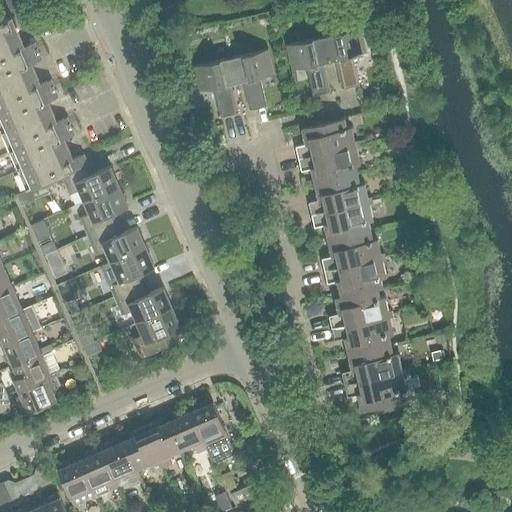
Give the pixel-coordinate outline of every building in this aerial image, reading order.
[(38,49),(37,49),(34,43),(24,47),(11,18),(0,22),(0,132),(26,191),(61,175),(62,175),(87,165),(83,155),(73,160),(64,139),(74,135),(71,128),(72,128),(70,124),(67,118),(57,122),(48,102),(58,97),(55,91),(56,90),(54,86),(53,87),(51,81),(41,85),(32,64),(42,60),(39,53),(40,53),(38,49)] [(360,28),(324,37),(329,61),(336,60),(338,68),(340,68),(342,80),(340,81),(342,89),(359,85),(352,56),(366,53),(360,28)] [(329,61),(324,37),(287,45),(293,70),(306,67),(313,96),(330,92),(328,84),(326,84),(323,72),(325,71),(323,63),(329,61)] [(268,50),(231,58),(237,83),(243,81),(245,90),(247,89),(250,102),(248,102),(250,111),(267,107),(260,77),(274,74),(268,50)] [(237,83),(231,58),(195,67),(200,91),(214,88),(221,117),(237,114),(235,105),(233,106),(231,93),(233,93),(231,84),(237,83)] [(385,100),(382,92),(372,94),(374,102),(385,100)] [(306,144),(295,146),(298,159),(355,146),(351,127),(346,128),(344,118),(302,128),(306,144)] [(355,146),(298,159),(301,172),(311,169),(315,185),(357,175),(355,165),(360,164),(355,146)] [(91,174),(87,165),(62,175),(70,194),(79,190),(84,202),(119,187),(110,166),(91,174)] [(308,202),(311,215),(368,202),(364,183),(359,184),(357,175),(315,185),(319,200),(308,202)] [(114,213),(128,207),(119,187),(84,202),(89,214),(80,218),(88,236),(118,223),(114,213)] [(324,225),(328,241),(370,231),(368,221),(373,220),(368,202),(311,215),(314,228),(324,225)] [(122,233),(118,223),(88,236),(96,255),(105,251),(110,263),(145,248),(136,227),(122,233)] [(321,259),(324,271),(381,258),(377,239),(372,240),(370,231),(328,241),(332,256),(321,259)] [(154,268),(145,248),(110,263),(116,275),(107,278),(115,297),(145,284),(140,274),(154,268)] [(337,281),(341,296),(377,289),(382,288),(380,278),(386,277),(381,258),(324,271),(327,284),(337,281)] [(62,264),(52,268),(56,277),(66,273),(62,264)] [(0,293),(12,288),(3,266),(0,266),(0,293)] [(137,323),(172,308),(163,287),(149,294),(145,284),(115,297),(123,315),(132,311),(137,323)] [(0,319),(22,310),(12,288),(0,293),(0,319)] [(328,316),(331,329),(388,315),(384,297),(379,298),(377,289),(341,296),(335,298),(339,314),(328,316)] [(75,300),(67,304),(71,314),(79,310),(75,300)] [(180,328),(172,308),(137,323),(142,335),(133,339),(141,358),(171,345),(166,334),(180,328)] [(0,345),(32,332),(22,310),(0,319),(0,345)] [(345,339),(348,354),(390,345),(388,335),(393,334),(388,315),(331,329),(334,341),(345,339)] [(41,354),(32,332),(0,345),(0,348),(6,362),(10,360),(13,366),(41,354)] [(39,349),(41,353),(53,348),(51,344),(39,349)] [(341,372),(344,385),(401,372),(397,353),(392,354),(390,345),(348,354),(352,370),(341,372)] [(11,374),(18,390),(46,378),(47,379),(51,377),(41,354),(13,366),(15,372),(11,374)] [(406,390),(401,372),(344,385),(347,398),(357,395),(361,411),(403,401),(401,391),(406,390)] [(16,397),(24,415),(56,400),(65,396),(61,386),(52,390),(47,379),(46,378),(18,390),(20,395),(16,397)] [(89,383),(74,390),(79,401),(94,395),(89,383)] [(188,408),(206,449),(216,445),(212,436),(225,431),(213,402),(207,405),(205,401),(188,408)] [(174,419),(168,422),(180,450),(193,445),(197,453),(206,449),(188,408),(172,415),(174,419)] [(161,420),(144,427),(162,468),(172,464),(168,455),(180,450),(168,422),(163,424),(161,420)] [(153,473),(162,468),(144,427),(128,434),(130,438),(124,441),(136,469),(149,464),(153,473)] [(117,439),(100,446),(118,488),(128,483),(124,475),(136,469),(124,441),(119,443),(117,439)] [(86,458),(80,460),(92,488),(105,483),(109,492),(118,488),(100,446),(84,453),(86,458)] [(80,494),(92,488),(80,460),(74,462),(73,458),(55,465),(74,507),(84,503),(80,494)] [(236,487),(230,472),(222,475),(228,490),(236,487)] [(37,489),(38,486),(33,475),(25,479),(30,492),(37,489)] [(23,495),(30,492),(25,479),(16,482),(20,494),(23,495)] [(237,507),(258,498),(252,483),(231,493),(237,507)] [(43,505),(37,507),(38,511),(66,511),(58,493),(41,501),(43,505)]
